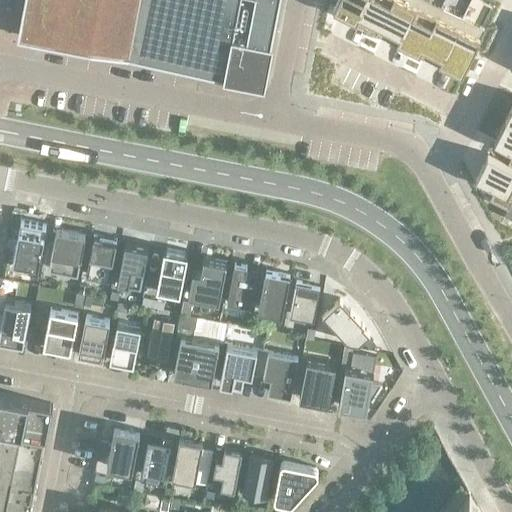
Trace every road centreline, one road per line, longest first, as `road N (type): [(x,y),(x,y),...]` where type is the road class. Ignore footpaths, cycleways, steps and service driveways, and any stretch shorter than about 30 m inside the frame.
road 1 (residential): [(0,176),(328,245),(394,300),(436,377)]
road 2 (residential): [(77,380),(339,433),(375,457)]
road 3 (residential): [(275,119),(0,69)]
road 4 (residential): [(432,184),(404,147),(275,119)]
road 5 (residential): [(511,327),(432,184)]
road 6 (residential): [(468,114),(326,43)]
road 7 (residential): [(436,377),(509,511)]
road 8 (residential): [(77,380),(50,511)]
road 9 (residential): [(275,119),(296,0)]
